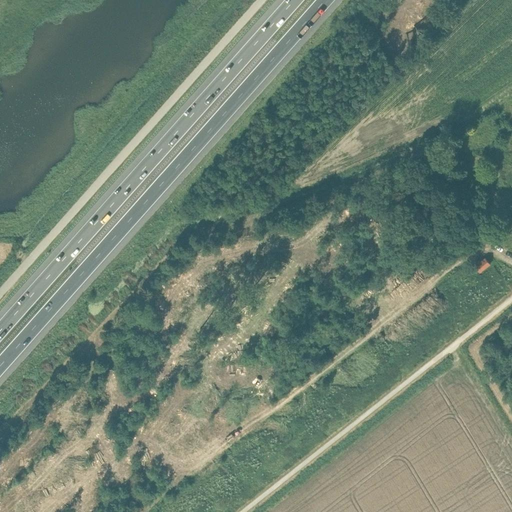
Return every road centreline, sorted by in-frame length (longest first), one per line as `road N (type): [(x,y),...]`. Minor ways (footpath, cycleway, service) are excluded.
road 1 (motorway): [(0,365),(324,0)]
road 2 (motorway): [(293,0),(0,331)]
road 3 (unclassified): [(263,0),(0,295)]
